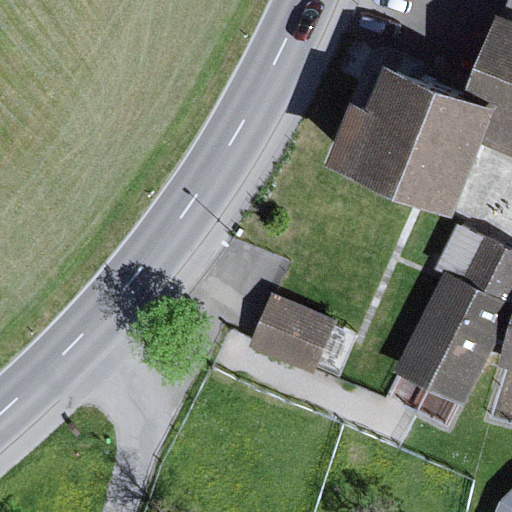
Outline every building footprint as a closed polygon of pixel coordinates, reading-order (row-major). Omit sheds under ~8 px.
[(511,0),(505,0),(502,7),(511,11),(511,0)] [(494,92),(475,136),(511,151),(511,11),(502,7),(470,81),(494,92)] [(484,95),(384,56),(367,100),(350,93),(328,151),(445,195),(484,95)] [(433,267),(440,270),(508,302),(511,293),(511,246),(456,219),(433,267)] [(508,302),(440,270),(393,369),(460,401),(508,302)] [(336,318),(272,292),(250,344),(314,370),(336,318)] [(511,319),(499,362),(511,366),(511,319)] [(511,511),(511,488),(502,498),(495,511),(511,511)]
